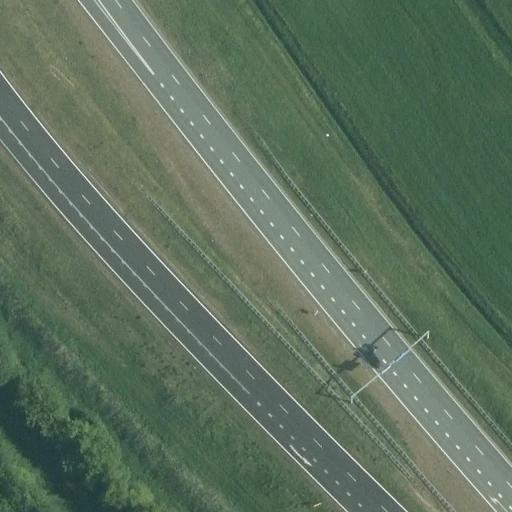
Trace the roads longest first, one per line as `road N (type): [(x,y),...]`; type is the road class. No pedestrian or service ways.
road 1 (trunk): [(5,105),(245,370),(389,511)]
road 2 (trunk): [(511,488),(164,68)]
